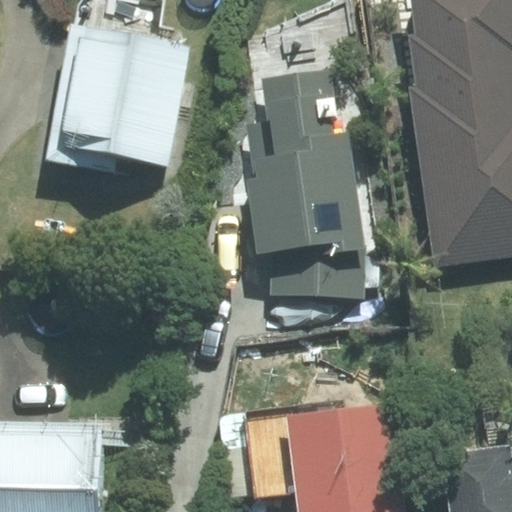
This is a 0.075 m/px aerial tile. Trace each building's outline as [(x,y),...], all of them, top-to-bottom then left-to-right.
[(434,265),(511,254),(511,0),(412,0),(417,30),(410,31),(417,83),(410,84),(434,265)] [(192,49),(88,28),(64,147),(168,169),(192,49)] [(339,132),(333,95),(335,95),(331,69),(262,78),(266,108),(271,108),(277,154),(256,157),(258,176),(246,177),(257,254),(273,252),(271,295),(365,299),(367,255),(351,130),(339,132)] [(406,511),(392,402),(286,416),(298,511),(406,511)] [(107,511),(108,423),(0,422),(0,511),(107,511)] [(511,511),(511,446),(511,443),(444,452),(451,511),(511,511)]
